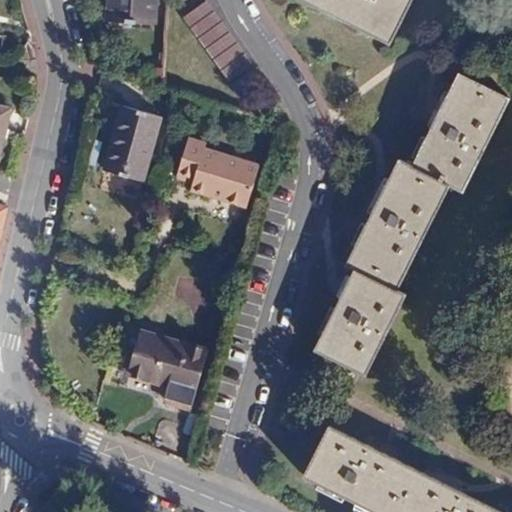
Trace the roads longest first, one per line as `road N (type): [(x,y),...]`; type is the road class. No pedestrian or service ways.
road 1 (residential): [(0,363),(63,90),(46,0)]
road 2 (residential): [(239,511),(16,417)]
